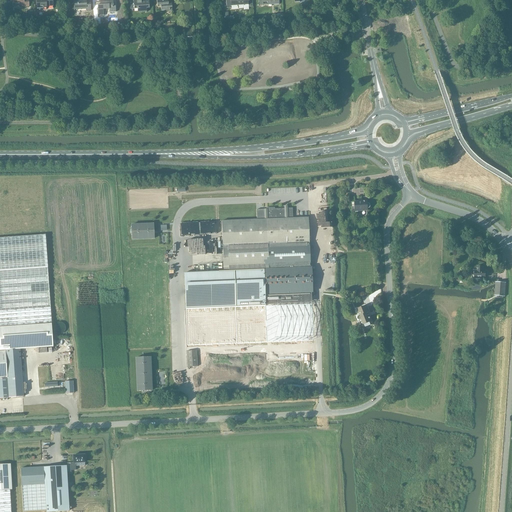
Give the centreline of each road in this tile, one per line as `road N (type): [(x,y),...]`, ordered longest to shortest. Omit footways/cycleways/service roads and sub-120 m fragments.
road 1 (unclassified): [(0,431),(337,412),(372,402),(388,384),(394,359),(387,228),(411,193)]
road 2 (primary): [(0,154),(190,153)]
road 3 (primary): [(190,153),(247,157),(347,147)]
road 4 (primary): [(346,134),(190,153)]
road 5 (tertiary): [(501,511),(511,365)]
